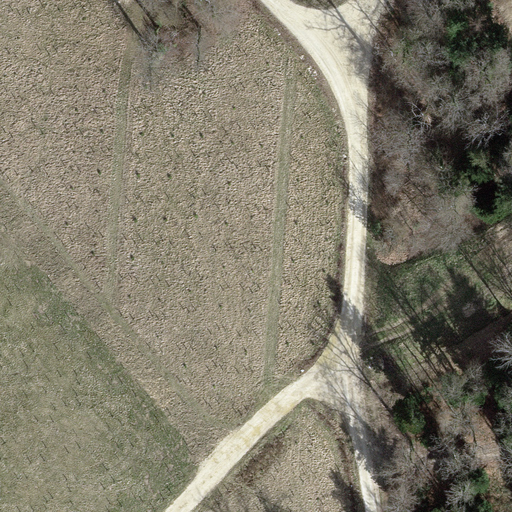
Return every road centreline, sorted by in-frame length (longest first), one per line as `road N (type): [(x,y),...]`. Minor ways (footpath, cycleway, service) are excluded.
road 1 (track): [(349,374),(356,59),(371,0)]
road 2 (track): [(172,511),(272,408),(299,389),(349,374)]
road 3 (track): [(374,511),(349,374)]
